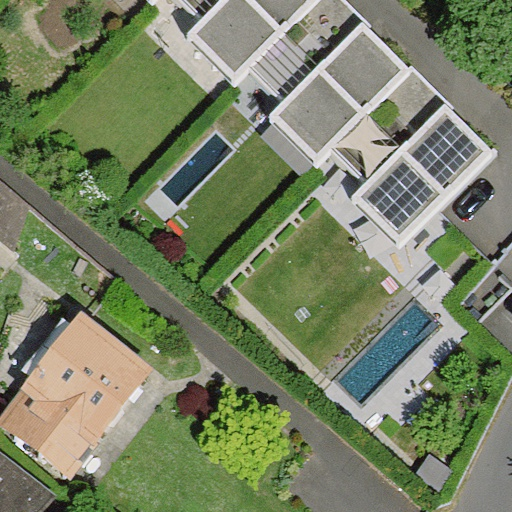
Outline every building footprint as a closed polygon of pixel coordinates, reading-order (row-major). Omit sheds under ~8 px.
[(142,0),(153,11),(164,0),(142,0)] [(171,0),(202,31),(188,46),(235,93),(249,79),(328,0),(171,0)] [(373,34),(339,0),(328,0),(249,79),(284,113),(269,128),(317,175),(332,160),(412,81),(369,38),(373,34)] [(456,115),(417,76),(412,81),(332,160),(366,195),(352,209),(399,257),(494,163),(451,120),(456,115)] [(0,187),(0,240),(12,250),(27,210),(0,187)] [(150,381),(81,329),(2,436),(70,487),(150,381)] [(0,471),(0,511),(48,511),(50,510),(0,471)]
